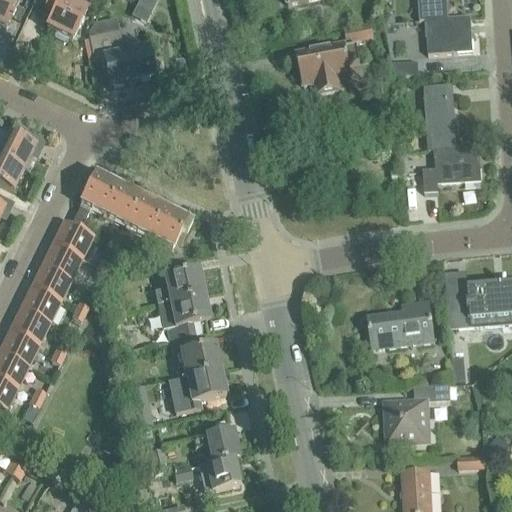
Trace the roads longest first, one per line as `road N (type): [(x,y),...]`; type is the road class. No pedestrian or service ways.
road 1 (tertiary): [(319,511),(270,263)]
road 2 (residential): [(270,263),(511,237)]
road 3 (residential): [(511,199),(502,0)]
road 4 (residential): [(0,311),(88,136)]
road 5 (tertiary): [(270,263),(231,98)]
road 6 (residential): [(88,136),(231,98)]
